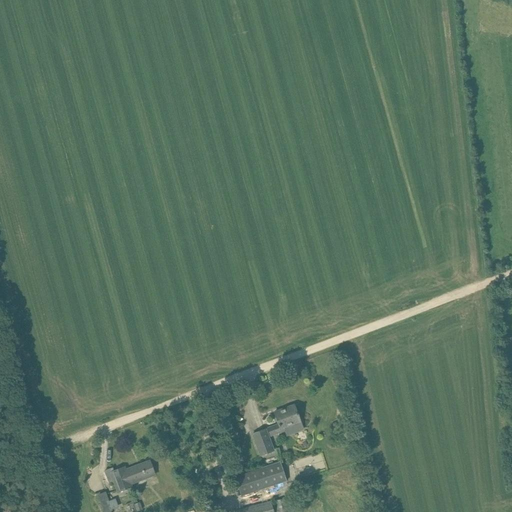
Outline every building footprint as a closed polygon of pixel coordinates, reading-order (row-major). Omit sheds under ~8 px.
[(273,427),(275,434),(285,430),(283,427),(300,421),(294,405),(284,409),(285,411),(281,412),(280,410),(274,413),(278,425),(273,427)] [(259,456),(274,451),(266,428),(251,434),(259,456)] [(298,474),(324,467),(320,453),(294,460),(298,474)] [(131,485),(131,484),(155,476),(149,461),(125,470),(124,467),(110,472),(118,493),(132,488),(131,485)] [(285,480),(279,462),(234,477),(240,495),(285,480)] [(106,491),(97,494),(103,511),(107,511),(113,510),(106,491)] [(291,511),(288,499),(272,502),(274,511),(291,511)] [(239,511),(270,511),(268,501),(238,509),(239,511)]
